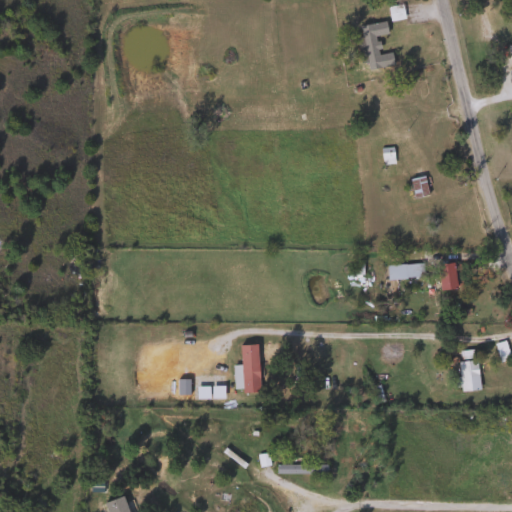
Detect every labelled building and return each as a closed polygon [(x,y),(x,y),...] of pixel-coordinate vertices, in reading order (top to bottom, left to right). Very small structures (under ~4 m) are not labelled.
[(358,64),(354,37),(358,37),(357,26),(383,22),(384,35),(375,36),(377,55),(389,53),(391,66),(365,70),(364,63),(358,64)] [(379,148),(390,148),(390,165),(379,165),(379,148)] [(425,196),(411,198),(407,180),(421,177),(425,196)] [(438,292),(435,266),(452,263),(455,289),(438,292)] [(420,265),(420,279),(384,279),(384,265),(420,265)] [(502,349),(492,350),(489,332),(499,331),(502,349)] [(475,362),(475,390),(456,390),(456,362),(475,362)] [(322,474),(272,474),(272,465),(322,465),(322,474)]
